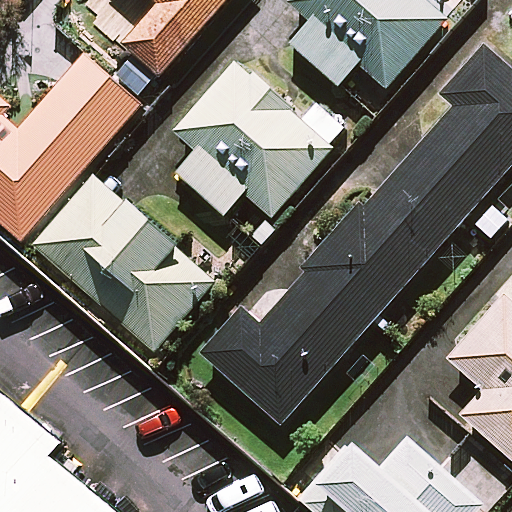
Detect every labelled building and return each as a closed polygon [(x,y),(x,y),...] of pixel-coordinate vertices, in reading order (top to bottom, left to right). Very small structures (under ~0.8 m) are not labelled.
[(22,0),(50,27),(76,0),(22,0)] [(141,0),(158,14),(127,49),(163,80),(233,0),(141,0)] [(450,22),(425,0),(298,0),(293,6),(315,25),(295,48),(341,88),(361,66),(389,91),(450,22)] [(511,172),(511,70),(488,49),(445,97),(458,108),(259,329),(243,314),(205,357),(283,427),(511,172)] [(14,108),(0,95),(0,222),(24,244),(146,106),(87,55),(21,130),(6,117),(14,108)] [(306,121),(238,66),(181,136),(202,154),(181,179),(229,217),(246,196),(277,221),(349,133),(317,107),(306,121)] [(217,284),(98,180),(37,249),(157,353),(217,284)] [(511,301),(508,298),(450,361),(485,392),(462,417),(511,461),(511,301)] [(66,446),(0,390),(0,511),(119,511),(55,458),(66,446)] [(481,511),(487,506),(413,439),(386,468),(361,446),(354,452),(349,448),(302,500),(315,511),(481,511)]
